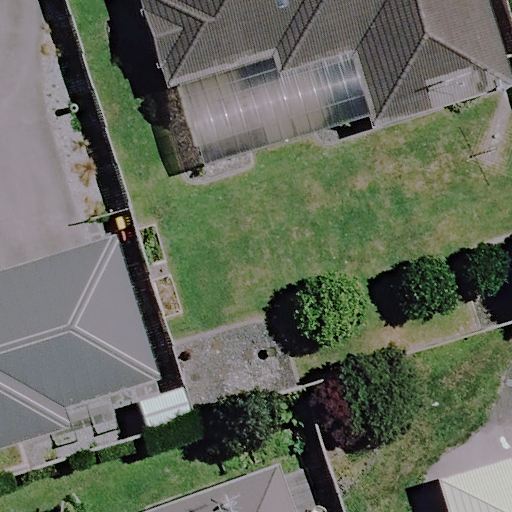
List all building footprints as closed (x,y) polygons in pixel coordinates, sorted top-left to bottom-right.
[(148,0),(200,188),(504,104),(475,0),(148,0)] [(49,423),(129,400),(141,444),(192,429),(179,385),(158,391),(116,248),(0,281),(0,458),(55,442),(49,423)] [(294,392),(275,330),(216,347),(235,410),(294,392)] [(511,511),(511,464),(438,486),(445,511),(511,511)] [(287,511),(276,479),(183,511),(287,511)]
